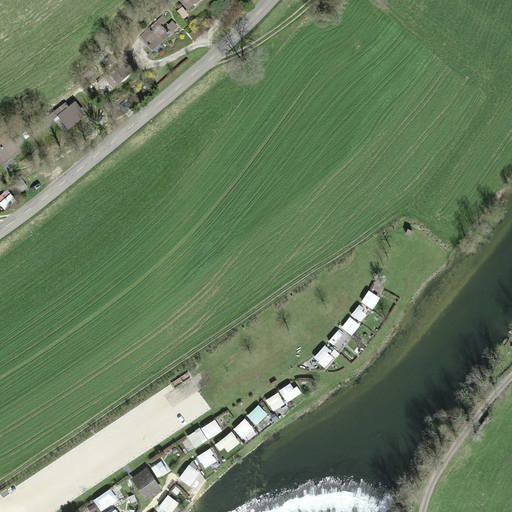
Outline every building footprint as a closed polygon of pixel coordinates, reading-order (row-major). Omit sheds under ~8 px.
[(179,0),(190,10),(199,0),(179,0)] [(141,37),(152,49),(169,34),(158,22),(141,37)] [(101,75),(111,86),(131,70),(121,58),(101,75)] [(50,114),(62,131),(85,113),(72,97),(50,114)] [(0,138),(0,160),(2,163),(18,150),(6,134),(0,138)]
